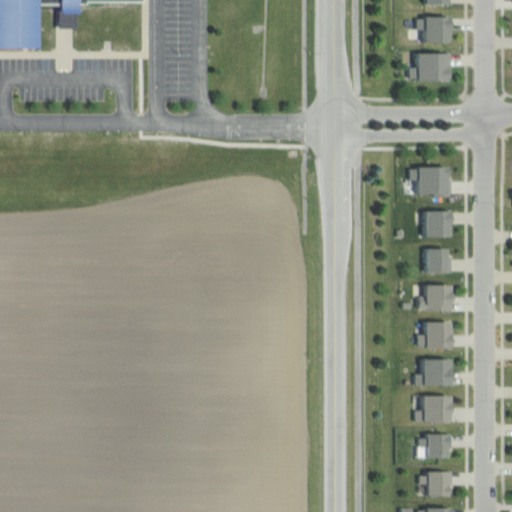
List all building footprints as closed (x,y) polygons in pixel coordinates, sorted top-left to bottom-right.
[(0,0),(0,48),(35,50),(36,5),(57,4),(61,29),(76,28),(76,6),(87,5),(87,0),(144,3),(143,0),(0,0)] [(413,16),(421,16),(420,13),(450,13),(449,42),(422,42),(422,27),(413,27),(413,16)] [(405,78),(405,66),(413,66),(413,52),(449,53),(449,71),(443,71),(443,78),(405,78)] [(416,167),(448,165),(448,200),(417,199),(416,167)] [(423,209),(448,208),(450,240),(421,240),(423,209)] [(425,247),(447,247),(447,258),(451,258),(451,276),(424,276),(425,247)] [(418,306),(418,295),(423,295),(423,283),(448,285),(449,314),(423,314),(418,306)] [(417,334),(417,345),(425,345),(425,347),(450,348),(450,320),(424,321),(424,333),(417,334)] [(415,373),(415,384),(449,383),(449,359),(422,359),(422,372),(415,373)] [(414,408),(415,420),(447,421),(448,396),(421,395),(421,409),(414,408)] [(420,437),(420,445),(426,445),(426,457),(446,457),(446,446),(452,446),(452,433),(426,434),(426,437),(420,437)] [(420,475),(420,484),(426,484),(427,495),(446,495),(446,484),(451,483),(451,471),(426,471),(426,475),(420,475)]
